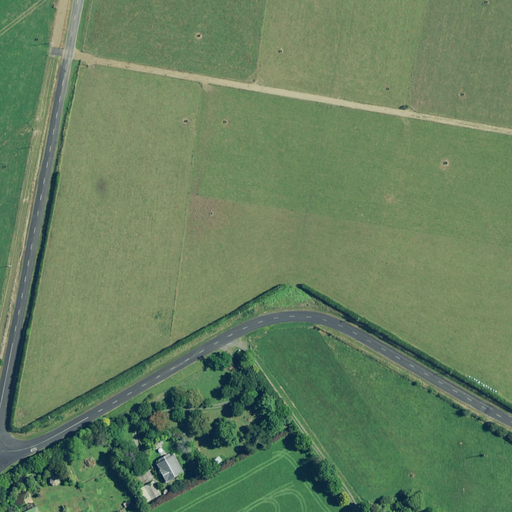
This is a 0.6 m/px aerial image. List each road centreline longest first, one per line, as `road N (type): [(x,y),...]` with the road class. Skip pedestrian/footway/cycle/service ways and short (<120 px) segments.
road 1 (unclassified): [(511,423),(341,326),(293,316),(233,334),(33,447),(0,451)]
road 2 (unclassified): [(79,0),(0,415)]
